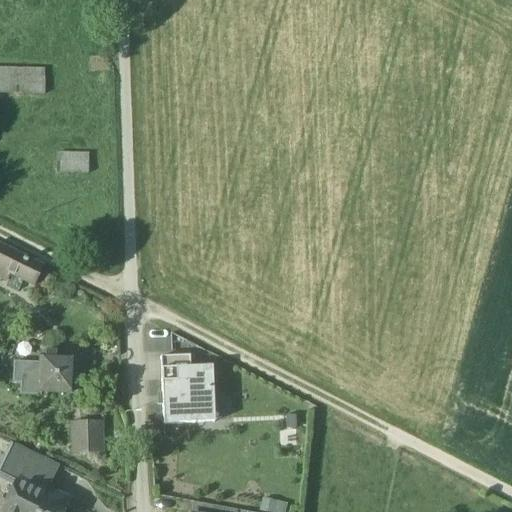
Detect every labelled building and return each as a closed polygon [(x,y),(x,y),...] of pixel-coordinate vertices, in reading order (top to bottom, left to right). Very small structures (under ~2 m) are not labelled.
[(44,71),(0,70),(0,94),(45,95),(44,71)] [(57,172),(89,173),(89,152),(57,151),(57,172)] [(43,268),(0,246),(0,278),(3,280),(7,274),(12,276),(7,288),(19,293),(24,282),(33,287),(43,268)] [(15,363),(14,383),(22,384),(21,396),(41,396),(41,393),(71,394),(72,361),(56,360),(56,354),(41,354),(41,365),(15,363)] [(189,358),(163,358),(163,370),(189,369),(189,358)] [(163,370),(164,426),(213,425),(212,369),(189,369),(163,370)] [(100,425),(72,426),(73,454),(101,453),(100,425)] [(39,459),(11,445),(0,467),(0,477),(15,485),(19,478),(45,490),(51,478),(34,470),(39,459)] [(45,490),(19,478),(15,485),(2,511),(61,511),(64,508),(41,497),(45,490)] [(262,498),(260,511),(262,511),(286,511),(288,502),(262,498)] [(236,511),(193,503),(191,511),(236,511)]
